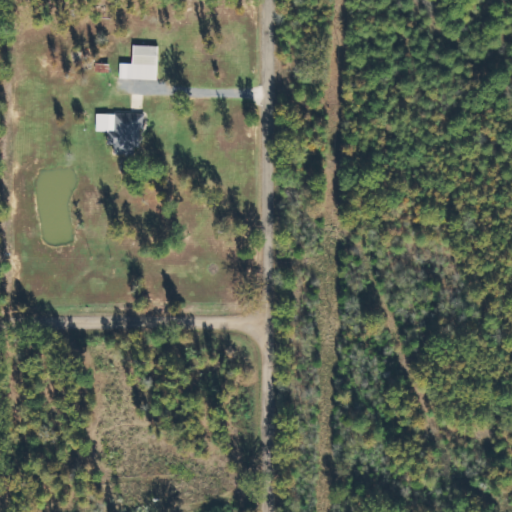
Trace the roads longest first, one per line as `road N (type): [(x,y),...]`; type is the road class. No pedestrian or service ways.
road 1 (residential): [(274,511),(273,0)]
road 2 (residential): [(0,324),(275,323)]
